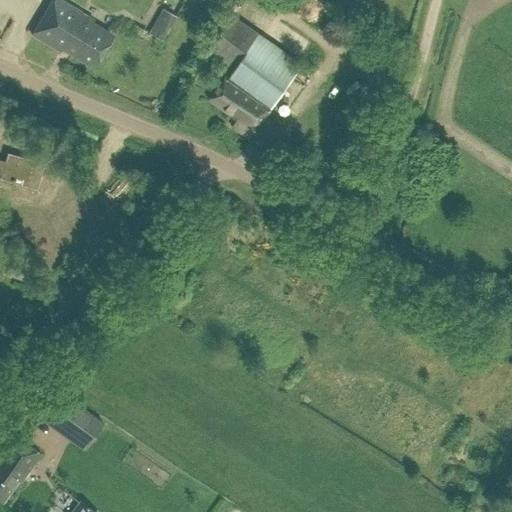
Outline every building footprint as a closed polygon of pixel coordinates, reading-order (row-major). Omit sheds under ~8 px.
[(81,12),(61,0),(51,0),(31,34),(58,50),(61,46),(92,65),(112,33),(80,14),(81,12)] [(303,65),(231,13),(207,47),(236,68),(230,77),(228,76),(223,83),(221,82),(209,98),(239,119),(235,125),(251,137),(303,65)] [(141,99),(163,49),(147,42),(124,92),(141,99)] [(44,162),(7,152),(0,177),(0,178),(37,189),(44,162)] [(103,422),(56,390),(37,417),(83,450),(103,422)] [(41,454),(12,433),(0,450),(0,499),(2,501),(18,478),(21,481),(41,454)] [(511,511),(511,486),(498,479),(485,503),(501,511),(511,511)] [(99,511),(81,499),(71,511),(99,511)]
